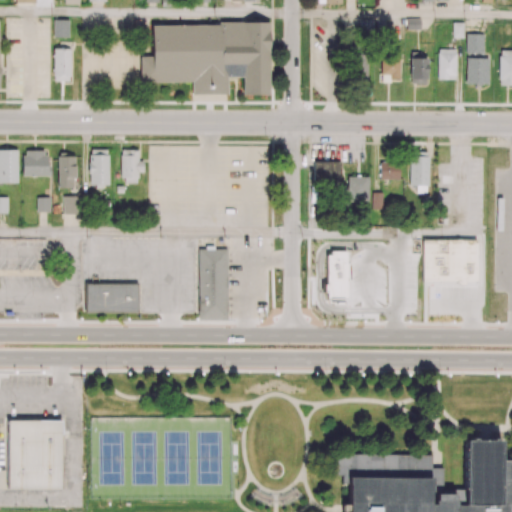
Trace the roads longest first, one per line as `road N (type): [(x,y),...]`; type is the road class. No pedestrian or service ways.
road 1 (primary): [(0,356),(511,359)]
road 2 (tertiary): [(511,123),(0,121)]
road 3 (primary): [(511,337),(0,335)]
road 4 (residential): [(291,335),(292,0)]
